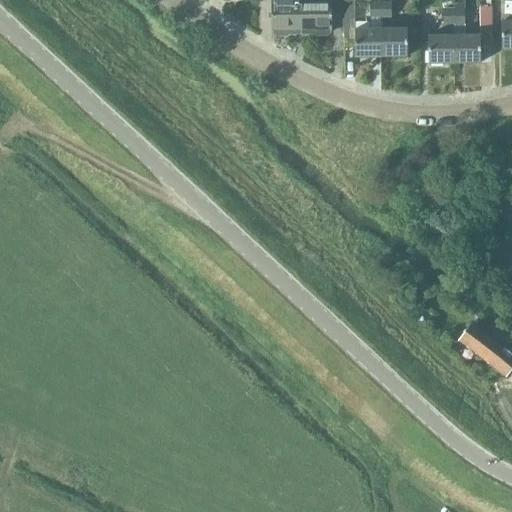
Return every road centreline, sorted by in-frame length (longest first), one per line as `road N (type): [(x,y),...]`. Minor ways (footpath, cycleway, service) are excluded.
road 1 (tertiary): [(511,475),(436,423),(0,19)]
road 2 (residential): [(511,105),(446,115),(348,102),(257,58),(173,0)]
